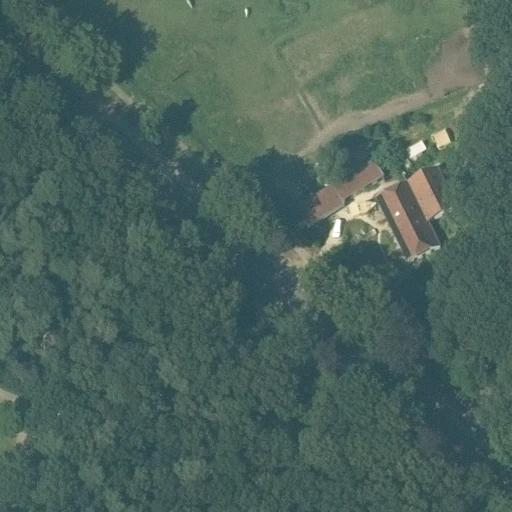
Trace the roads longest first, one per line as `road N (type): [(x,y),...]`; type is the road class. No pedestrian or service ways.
road 1 (tertiary): [(0,43),(478,461)]
road 2 (residential): [(478,461),(493,432),(511,314)]
